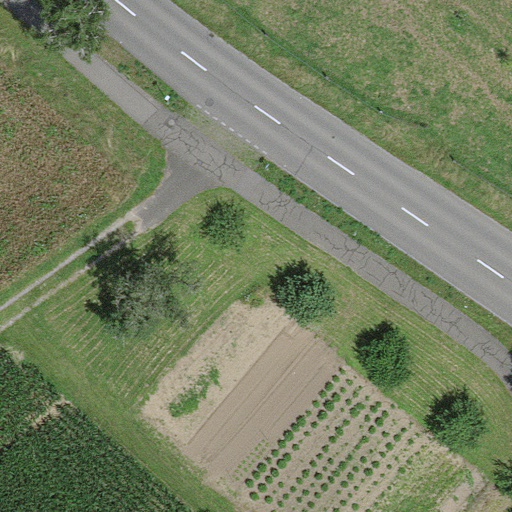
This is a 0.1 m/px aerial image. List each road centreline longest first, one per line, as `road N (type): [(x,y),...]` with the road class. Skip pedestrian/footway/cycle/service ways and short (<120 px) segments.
road 1 (secondary): [(116,0),(511,281)]
road 2 (track): [(0,313),(160,197),(244,95)]
